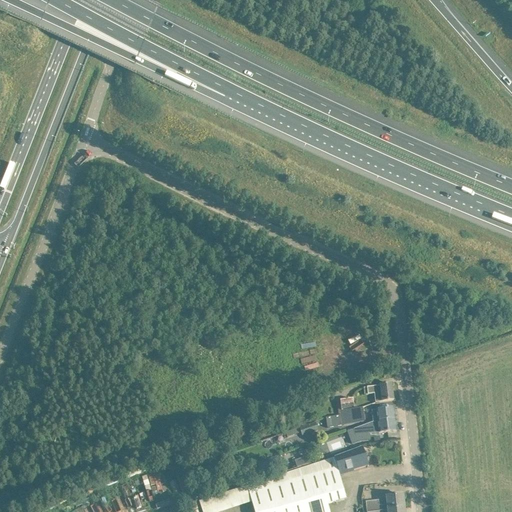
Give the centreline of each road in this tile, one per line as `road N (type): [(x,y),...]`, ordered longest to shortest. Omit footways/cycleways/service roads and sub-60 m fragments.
road 1 (unclassified): [(83,138),(389,285),(398,303),(419,511)]
road 2 (motorway): [(511,186),(321,104),(112,0)]
road 3 (motorway): [(228,90),(511,216)]
road 4 (secondary): [(4,249),(102,0)]
road 5 (motorway): [(9,0),(228,90)]
road 6 (unclassified): [(0,351),(83,138)]
road 7 (secondary): [(79,0),(0,202)]
road 8 (motorway): [(55,0),(228,90)]
road 9 (unclassified): [(83,138),(136,0)]
